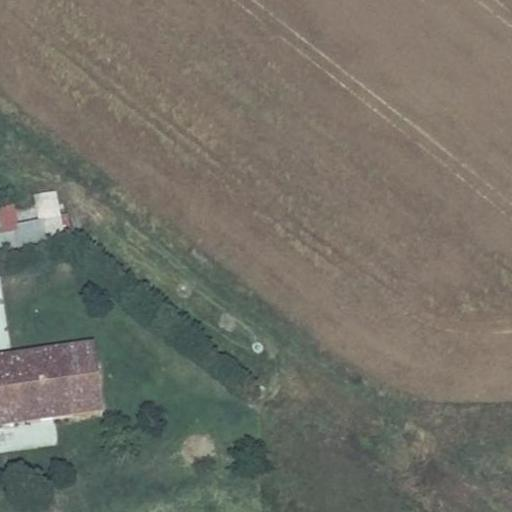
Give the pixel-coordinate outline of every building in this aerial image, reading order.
[(46,245),(69,240),(60,195),(37,199),(46,245)] [(35,206),(16,208),(18,226),(37,224),(35,206)] [(0,257),(47,247),(41,224),(17,229),(12,208),(0,211),(0,257)] [(92,351),(64,355),(73,421),(102,417),(92,351)] [(0,431),(73,421),(64,355),(12,362),(17,395),(0,397),(0,431)] [(0,397),(17,395),(12,362),(0,363),(0,397)]
